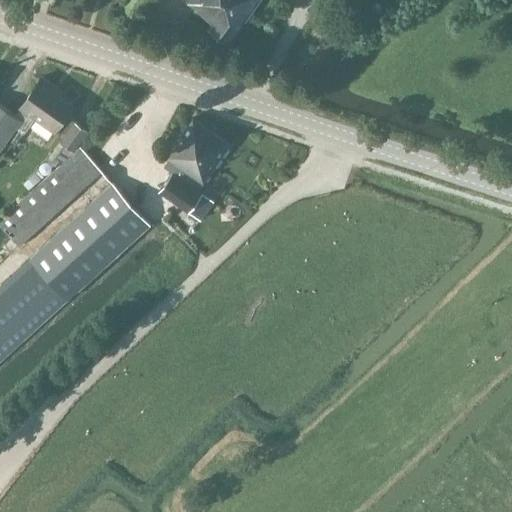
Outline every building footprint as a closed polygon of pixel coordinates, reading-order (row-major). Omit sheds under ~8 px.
[(230,44),(260,0),(186,0),(187,1),(195,6),(191,11),(210,23),(207,28),(230,44)] [(0,60),(0,82),(10,68),(0,60)] [(0,104),(0,148),(15,127),(24,133),(34,118),(53,131),(72,105),(51,90),(53,86),(41,77),(20,108),(15,114),(0,104)] [(158,191),(189,211),(201,220),(215,202),(202,192),(198,190),(230,144),(191,116),(163,156),(175,164),(169,171),(171,172),(158,191)] [(74,122),(59,142),(47,160),(57,167),(0,218),(0,224),(18,245),(101,171),(79,146),(74,151),(88,131),(74,122)] [(29,257),(35,264),(67,300),(151,225),(112,182),(29,257)] [(0,359),(67,300),(35,264),(0,295),(0,359)]
